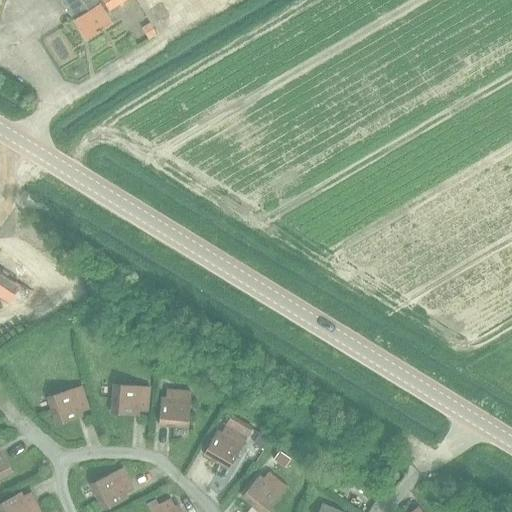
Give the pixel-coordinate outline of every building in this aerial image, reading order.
[(61,0),(86,40),(111,24),(105,13),(125,0),(61,0)] [(150,23),(142,28),(148,39),(157,33),(150,23)] [(0,265),(0,289),(7,294),(18,277),(0,265)] [(111,412),(134,414),(134,409),(138,409),(138,410),(147,411),(150,387),(114,384),(111,412)] [(47,397),(56,424),(78,417),(76,412),(80,410),(80,411),(89,409),(82,386),(47,397)] [(167,402),(161,402),(159,425),(187,427),(190,391),(167,389),(166,398),(167,398),(167,402)] [(228,469),(246,437),(249,433),(228,421),(221,433),(222,434),(220,437),(215,435),(203,454),(228,469)] [(278,450),(273,458),(285,466),(290,458),(278,450)] [(0,478),(11,472),(0,452),(0,478)] [(90,484),(103,510),(123,499),(121,494),(124,492),(125,493),(133,489),(122,468),(90,484)] [(256,479),(242,496),(259,511),(265,511),(287,487),(269,472),(263,479),(263,480),(261,483),(256,479)] [(17,494),(0,503),(0,511),(40,511),(31,493),(22,497),(23,498),(19,500),(17,494)] [(170,499),(149,510),(150,511),(182,511),(180,509),(175,511),(173,508),(174,507),(170,499)]
